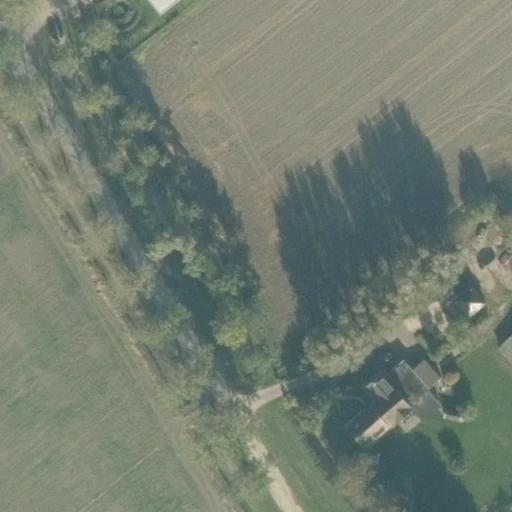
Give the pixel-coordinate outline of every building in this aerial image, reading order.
[(151,0),(160,11),(173,0),(151,0)] [(484,303),(471,287),(456,300),(469,316),(484,303)] [(511,364),(511,334),(497,348),(511,364)] [(399,421),(412,409),(415,412),(416,411),(410,405),(429,388),(404,359),(385,375),(383,372),(364,388),(376,401),(373,404),(373,405),(348,427),(366,448),(391,426),(392,427),(398,421),(401,424),(399,421)] [(460,422),(463,412),(446,408),(444,418),(460,422)]
